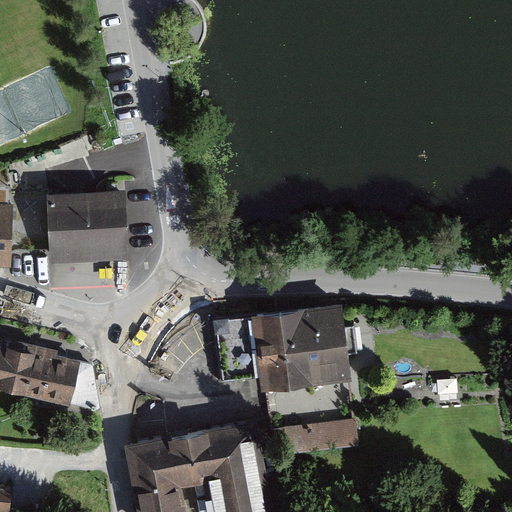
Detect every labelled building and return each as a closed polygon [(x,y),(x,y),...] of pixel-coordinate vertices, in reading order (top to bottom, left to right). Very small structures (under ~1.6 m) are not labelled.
[(125,195),(50,198),(53,255),(92,253),(128,251),(125,195)] [(0,259),(7,260),(10,205),(0,205),(0,259)] [(349,375),(340,304),(217,319),(224,378),(265,373),(266,385),(349,375)] [(0,383),(99,408),(90,357),(0,336),(0,383)] [(358,442),(355,420),(288,428),(290,450),(358,442)] [(270,511),(254,421),(131,444),(143,511),(185,511),(180,483),(196,480),(201,511),(270,511)] [(11,511),(14,481),(0,479),(0,511),(11,511)]
